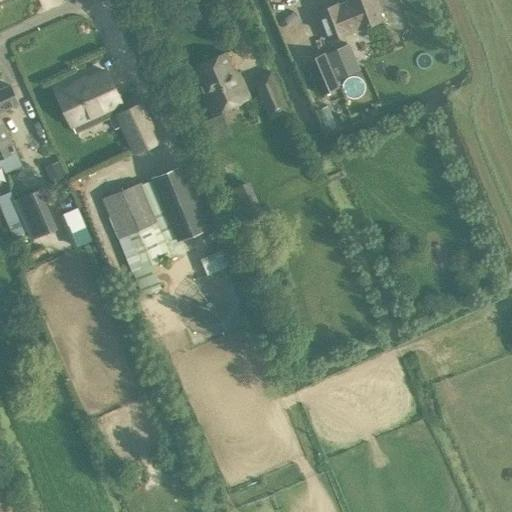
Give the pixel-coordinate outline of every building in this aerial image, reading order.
[(348,0),(351,5),(340,10),(338,3),(319,11),(331,41),(350,33),(349,31),(360,26),(361,28),(383,19),(379,10),(383,9),(379,0),(348,0)] [(324,54),(335,80),(359,70),(348,44),(324,54)] [(234,73),(225,52),(195,65),(202,80),(198,82),(212,114),(245,99),(244,98),(236,80),(234,81),(231,74),(234,73)] [(335,80),(324,54),(306,62),(320,95),(338,87),(335,80)] [(124,112),(105,71),(56,93),(71,125),(113,105),(134,152),(157,141),(140,104),(124,112)] [(287,111),(270,72),(254,79),(270,118),(287,111)] [(0,88),(0,110),(18,103),(9,84),(0,88)] [(0,158),(6,171),(21,164),(14,150),(0,117),(0,158)] [(58,162),(45,167),(51,181),(64,176),(58,162)] [(207,227),(182,165),(151,178),(177,240),(207,227)] [(78,182),(72,184),(75,192),(81,190),(78,182)] [(102,198),(118,237),(155,222),(139,183),(102,198)] [(245,183),(225,192),(240,226),(260,218),(245,183)] [(30,237),(52,227),(36,190),(14,199),(15,202),(30,237)] [(15,202),(14,199),(11,191),(0,195),(0,206),(13,236),(27,230),(15,202)]
